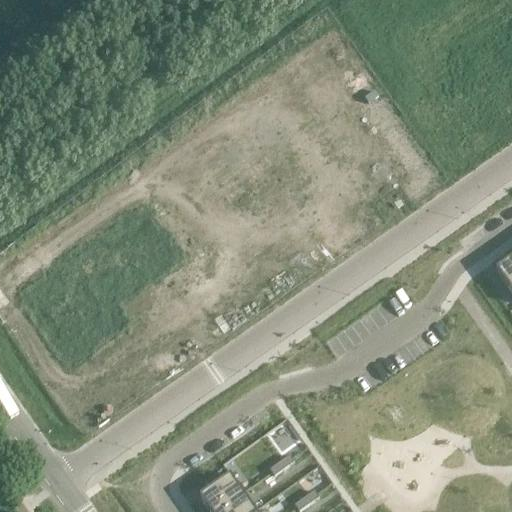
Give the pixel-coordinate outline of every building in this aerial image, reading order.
[(38,287),(29,294),(75,358),(136,315),(122,295),(175,258),(143,213),(118,231),(115,227),(107,233),(110,237),(77,260),(74,256),(35,283),(38,287)] [(511,260),(495,272),(511,295),(511,260)] [(289,458),(279,465),(284,472),(294,465),(289,458)] [(279,465),(270,472),(274,479),(284,472),(279,465)] [(199,499),(207,511),(219,511),(243,496),(230,478),(199,499)] [(314,494),(304,501),(309,507),(319,500),(314,494)] [(219,511),(253,511),(243,496),(219,511)] [(304,501),(294,508),(297,511),(302,511),(309,507),(304,501)]
